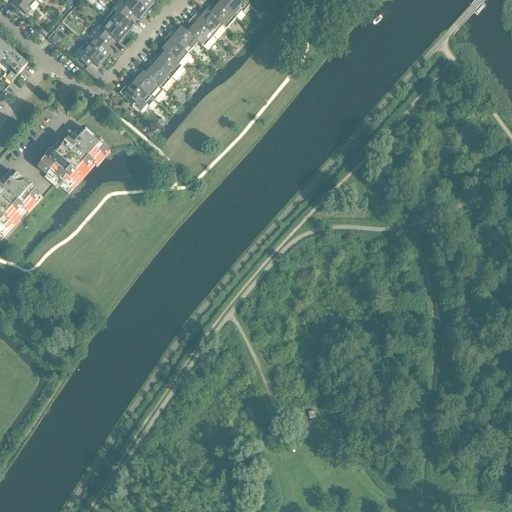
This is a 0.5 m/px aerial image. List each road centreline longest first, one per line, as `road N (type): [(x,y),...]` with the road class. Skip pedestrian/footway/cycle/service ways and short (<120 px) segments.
road 1 (unknown): [(435,48),(449,62),(225,310),(89,511)]
road 2 (residential): [(67,80),(81,91),(101,88),(185,0)]
road 3 (residential): [(0,175),(34,161),(59,131),(67,80)]
